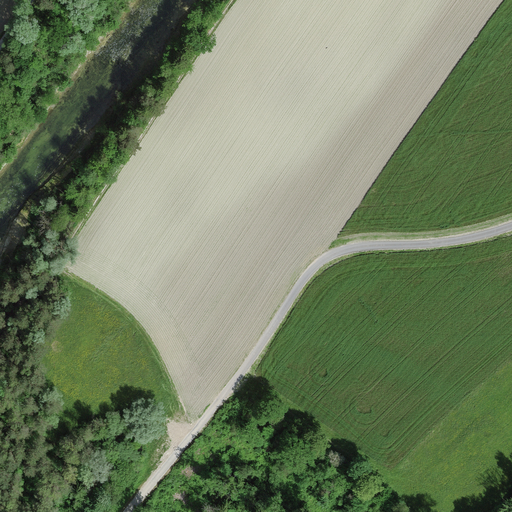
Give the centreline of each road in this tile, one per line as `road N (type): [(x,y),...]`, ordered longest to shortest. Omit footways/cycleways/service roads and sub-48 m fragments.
road 1 (unclassified): [(239,373),(307,271),(334,251),(466,239),(511,225)]
road 2 (unclassified): [(239,373),(127,511)]
